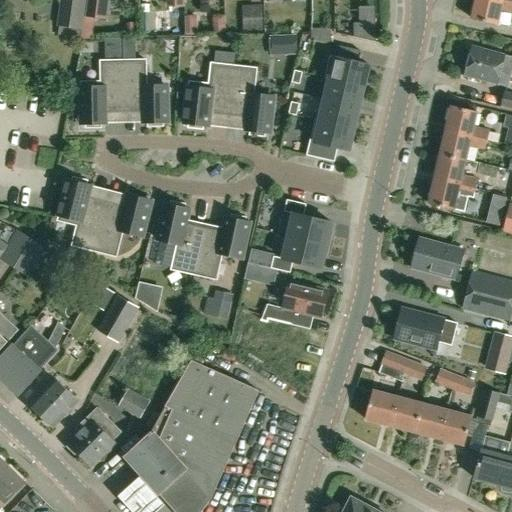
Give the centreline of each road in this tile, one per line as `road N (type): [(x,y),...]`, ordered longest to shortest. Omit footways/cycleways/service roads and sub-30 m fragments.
road 1 (residential): [(269,170),(259,156),(229,143),(113,143),(110,163),(147,180),(216,189),(259,180)]
road 2 (tertiary): [(296,492),(358,309),(376,196)]
road 3 (tertiary): [(376,196),(414,54),(418,0)]
road 4 (unclassified): [(97,511),(0,415)]
